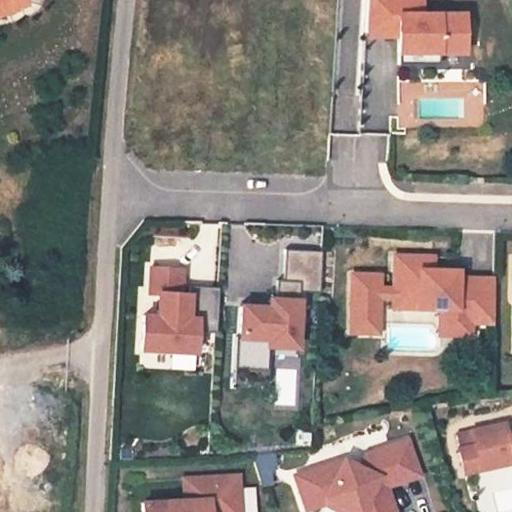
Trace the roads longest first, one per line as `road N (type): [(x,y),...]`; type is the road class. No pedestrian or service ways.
road 1 (residential): [(511,212),(111,197)]
road 2 (unclassified): [(111,197),(92,511)]
road 3 (unclassified): [(129,0),(111,197)]
